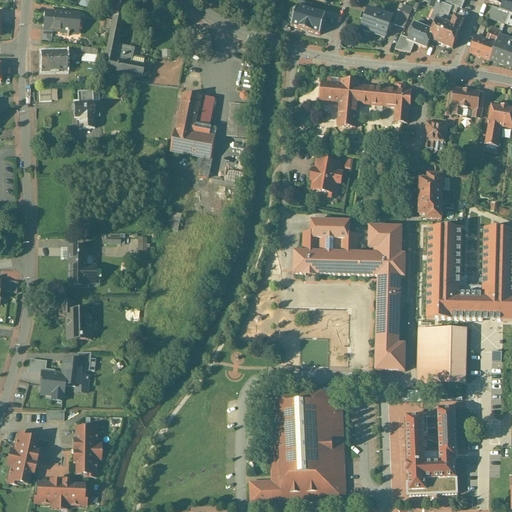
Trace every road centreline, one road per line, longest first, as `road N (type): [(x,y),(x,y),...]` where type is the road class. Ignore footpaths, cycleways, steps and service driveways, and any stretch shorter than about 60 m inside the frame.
road 1 (residential): [(21,48),(29,264)]
road 2 (residential): [(412,230),(428,67)]
road 3 (residential): [(29,264),(23,334),(0,412)]
road 4 (residential): [(205,0),(265,32),(332,53)]
